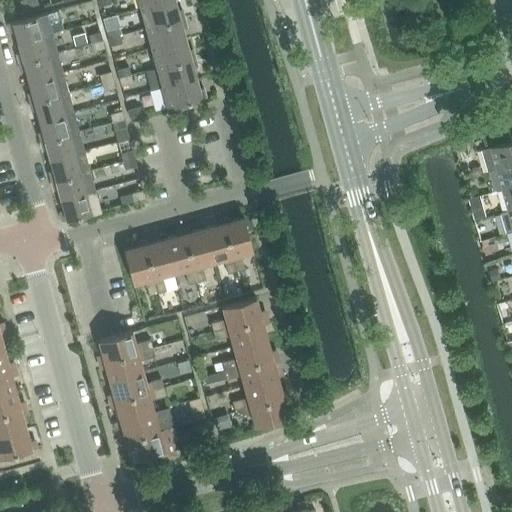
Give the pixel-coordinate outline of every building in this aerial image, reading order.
[(31,10),(28,0),(21,0),(20,0),(24,12),(31,10)] [(28,0),(31,10),(39,8),(37,0),(28,0)] [(137,0),(140,9),(172,0),(137,0)] [(172,0),(140,9),(145,28),(184,18),(182,9),(177,10),(174,0),(172,0)] [(91,1),(80,4),(82,12),(93,9),(91,1)] [(52,33),(47,12),(8,23),(11,33),(15,32),(18,42),(52,33)] [(145,28),(151,48),(185,39),(182,28),(187,27),(184,18),(145,28)] [(109,40),(120,37),(118,28),(106,31),(109,40)] [(84,32),(72,36),(75,46),(87,43),(84,32)] [(52,33),(18,42),(21,53),(17,54),(19,63),(58,52),(52,33)] [(91,44),(102,41),(100,33),(89,36),(91,44)] [(120,37),(109,40),(111,48),(122,45),(120,37)] [(151,48),(156,68),(195,57),(192,48),(188,49),(185,39),(151,48)] [(102,41),(91,44),(93,52),(104,49),(102,41)] [(58,52),(19,63),(21,72),(26,71),(29,81),(63,72),(58,52)] [(156,68),(161,87),(196,78),(193,68),(197,66),(195,57),(156,68)] [(119,79),(131,76),(128,68),(117,71),(119,79)] [(30,102),(68,92),(63,72),(29,81),(31,92),(27,93),(30,102)] [(102,84),(113,81),(111,73),(100,76),(102,84)] [(131,76),(119,79),(121,87),(133,84),(131,76)] [(196,78),(161,87),(167,108),(206,97),(203,88),(199,89),(196,78)] [(113,81),(102,84),(104,92),(115,89),(113,81)] [(37,110),(39,121),(74,111),(68,92),(30,102),(32,111),(37,110)] [(139,107),(128,110),(130,118),(141,115),(139,107)] [(79,131),(74,111),(39,121),(42,131),(38,133),(41,142),(79,131)] [(113,124),(124,120),(122,113),(111,116),(113,124)] [(124,120),(113,124),(115,131),(126,128),(124,120)] [(47,150),(50,160),(85,151),(79,131),(41,142),(43,151),(47,150)] [(489,171),(498,168),(511,164),(511,141),(483,149),(489,171)] [(90,170),(85,151),(50,160),(53,171),(49,172),(51,181),(90,170)] [(124,162),(135,159),(133,151),(121,154),(124,162)] [(135,159),(124,162),(126,170),(137,167),(135,159)] [(511,164),(498,168),(504,189),(511,186),(511,164)] [(95,190),(90,170),(51,181),(54,190),(58,189),(61,199),(95,190)] [(62,221),(101,210),(95,190),(61,199),(64,210),(60,211),(62,221)] [(132,193),(134,201),(145,198),(143,190),(132,193)] [(481,196),(469,199),(474,219),(486,216),(481,196)] [(501,213),(506,233),(511,231),(511,209),(510,210),(501,213)] [(223,223),(232,256),(233,260),(242,258),(241,254),(253,251),(244,217),(223,223)] [(223,223),(203,228),(213,262),(232,256),(223,223)] [(184,233),(193,267),(194,271),(202,269),(201,265),(213,262),(203,228),(184,233)] [(184,233),(164,239),(173,272),(193,267),(184,233)] [(491,238),(481,242),(483,250),(494,247),(491,238)] [(144,244),(153,278),(155,282),(163,279),(162,275),(173,272),(164,239),(144,244)] [(144,244),(124,250),(133,283),(153,278),(144,244)] [(233,260),(236,271),(245,269),(242,258),(233,260)] [(225,263),(228,274),(236,271),(233,260),(225,263)] [(202,269),(194,271),(197,282),(205,280),(202,269)] [(498,269),(490,271),(493,280),(500,278),(498,269)] [(185,273),(188,284),(197,282),(194,271),(185,273)] [(155,282),(157,293),(166,290),(163,279),(155,282)] [(157,293),(155,282),(146,284),(149,295),(157,293)] [(222,306),(226,318),(228,327),(261,318),(256,297),(222,306)] [(233,347),(267,337),(261,318),(228,327),(233,347)] [(213,331),(224,328),(222,319),(211,322),(213,331)] [(213,331),(215,340),(226,337),(224,328),(213,331)] [(132,331),(101,339),(98,340),(104,361),(138,352),(142,350),(139,342),(135,343),(132,331)] [(272,357),(267,337),(233,347),(239,366),(272,357)] [(142,350),(153,347),(150,339),(139,342),(142,350)] [(153,347),(142,350),(144,359),(155,356),(153,347)] [(0,372),(10,369),(5,350),(0,350),(0,372)] [(104,361),(109,380),(143,371),(138,352),(104,361)] [(241,375),(244,386),(278,377),(283,375),(280,361),(274,363),(272,357),(239,366),(235,367),(237,376),(241,375)] [(224,370),(235,367),(232,359),(221,362),(224,370)] [(235,367),(224,370),(226,379),(237,376),(235,367)] [(0,372),(0,393),(15,389),(10,369),(0,372)] [(109,380),(115,400),(148,391),(143,371),(109,380)] [(244,386),(249,406),(283,396),(278,377),(244,386)] [(163,387),(161,378),(150,381),(152,390),(163,387)] [(152,390),(155,398),(166,395),(163,387),(152,390)] [(0,414),(21,409),(19,402),(15,389),(0,393),(0,414)] [(115,400),(120,420),(154,411),(148,391),(115,400)] [(289,417),(283,396),(249,406),(255,426),(289,417)] [(243,398),(232,401),(234,410),(245,407),(243,398)] [(202,407),(191,410),(194,421),(205,418),(202,407)] [(245,407),(234,410),(237,418),(248,415),(245,407)] [(0,414),(0,435),(26,428),(21,409),(0,414)] [(125,439),(163,429),(174,426),(172,418),(161,421),(157,422),(154,411),(120,420),(125,439)] [(224,415),(214,417),(217,429),(227,426),(224,415)] [(174,426),(163,429),(125,439),(131,460),(150,455),(152,463),(182,455),(181,451),(176,448),(172,435),(175,430),(174,426)] [(26,428),(0,435),(0,457),(32,449),(26,428)] [(209,434),(196,438),(199,450),(201,449),(213,446),(209,434)] [(300,509),(290,511),(315,511),(313,510),(309,511),(308,507),(307,507),(306,502),(298,504),(300,509)]
